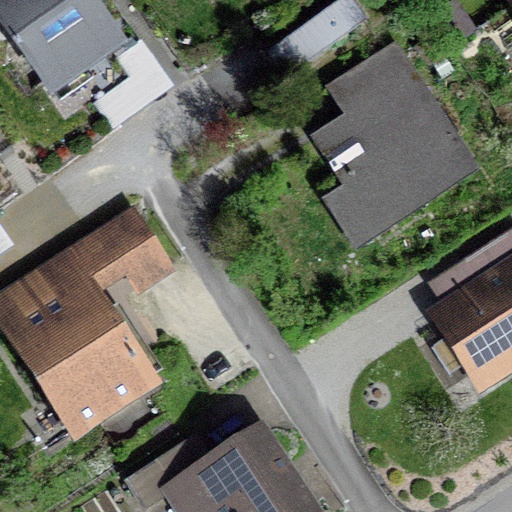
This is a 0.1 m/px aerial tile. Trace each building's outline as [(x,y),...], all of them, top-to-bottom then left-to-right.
[(0,20),(45,84),(112,36),(86,0),(7,0),(0,5),(0,20)] [(327,48),(363,21),(347,0),(344,0),(310,25),(327,48)] [(114,127),(148,103),(131,79),(97,103),(114,127)] [(471,172),(411,79),(318,140),(349,188),(354,185),(382,229),(471,172)] [(8,336),(73,435),(152,383),(88,285),(126,261),(141,285),(166,268),(134,217),(24,289),(41,315),(8,336)] [(511,268),(436,318),(479,386),(511,364),(511,268)] [(169,493),(181,511),(313,511),(262,433),(169,493)]
